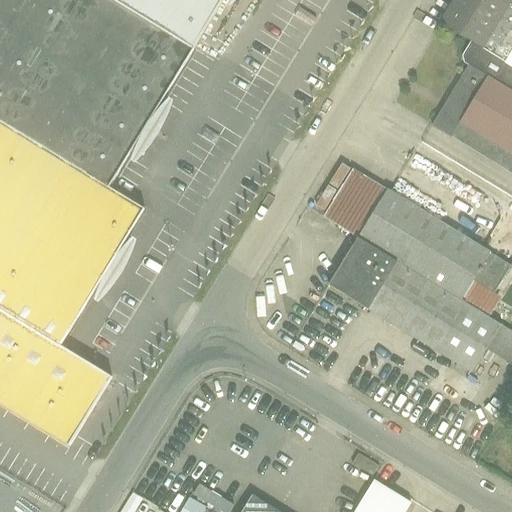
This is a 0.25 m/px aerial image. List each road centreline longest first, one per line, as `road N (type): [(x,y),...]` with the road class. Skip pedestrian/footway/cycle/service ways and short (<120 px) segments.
road 1 (residential): [(411,0),(212,326)]
road 2 (residential): [(212,326),(511,511)]
road 3 (residential): [(212,326),(100,511)]
